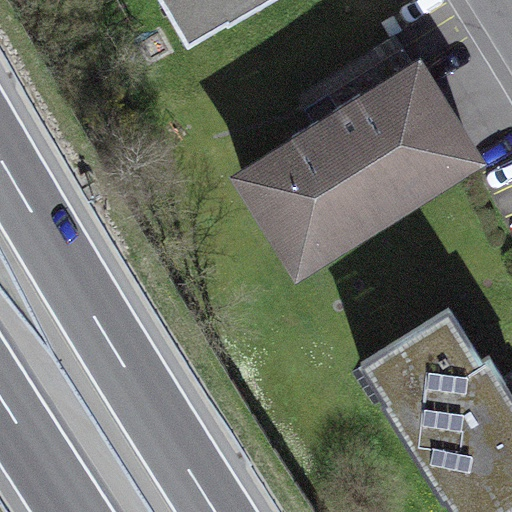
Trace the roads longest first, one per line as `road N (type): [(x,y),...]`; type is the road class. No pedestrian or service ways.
road 1 (motorway): [(215,511),(0,158)]
road 2 (motorway): [(0,397),(74,511)]
